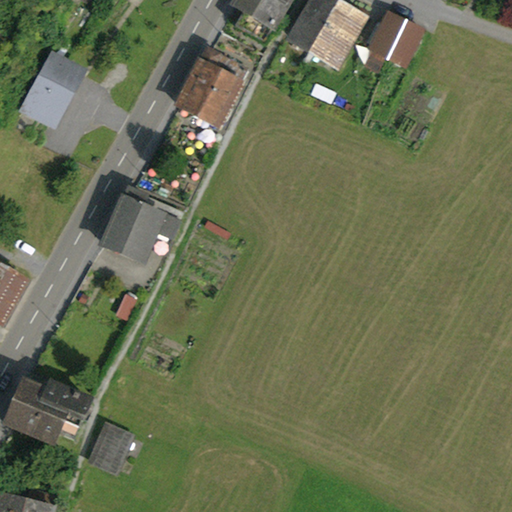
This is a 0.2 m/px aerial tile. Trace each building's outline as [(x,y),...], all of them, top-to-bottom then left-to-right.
[(274,30),(291,0),(237,0),(234,6),(245,13),(236,28),(259,41),(268,26),(274,30)] [(329,31),(341,15),(346,6),(335,0),(316,0),(293,41),(315,54),(329,31)] [(339,68),(367,18),(346,6),(341,15),(329,31),(315,54),(339,68)] [(391,14),(373,49),(389,57),(407,22),(391,14)] [(406,66),(425,30),(407,22),(389,57),(406,66)] [(259,41),(265,45),(274,30),(268,26),(259,41)] [(219,128),(248,72),(207,51),(179,107),(219,128)] [(26,104),(57,121),(83,74),(65,63),(51,56),(26,103),(26,104)] [(52,130),(57,121),(26,104),(21,112),(52,130)] [(171,242),(183,214),(129,191),(105,245),(142,262),(147,248),(151,235),(171,242)] [(147,248),(165,255),(171,242),(151,235),(147,248)] [(0,326),(3,328),(28,284),(0,268),(0,326)] [(127,320),(135,301),(126,297),(118,315),(127,320)] [(50,384),(47,392),(24,383),(6,425),(54,446),(59,434),(74,441),(91,402),(50,384)] [(91,462),(98,465),(113,430),(107,427),(91,462)] [(113,430),(98,465),(117,473),(132,439),(113,430)] [(34,492),(30,503),(27,502),(24,511),(53,511),(57,498),(34,492)] [(0,511),(24,511),(27,502),(0,495),(0,511)]
